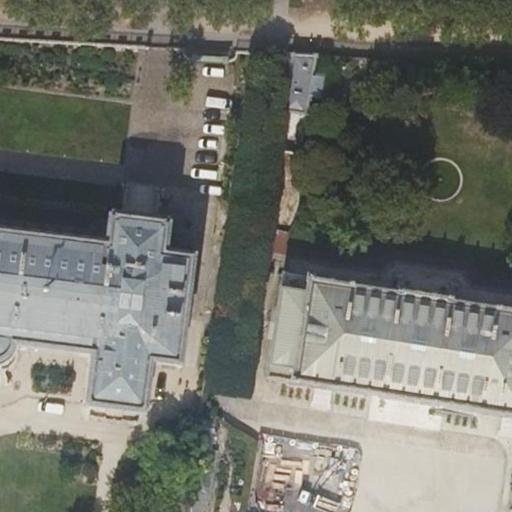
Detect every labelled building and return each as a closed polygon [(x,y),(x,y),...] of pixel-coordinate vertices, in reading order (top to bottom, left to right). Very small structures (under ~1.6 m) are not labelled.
[(315,55),(289,53),(278,139),(296,142),(300,115),(305,116),(307,97),(320,99),(323,76),(312,74),(315,55)] [(179,140),(219,143),(224,68),(184,65),(179,140)] [(0,358),(4,356),(6,354),(11,345),(90,355),(84,406),(141,414),(147,361),(176,365),(189,260),(160,257),(164,228),(162,227),(162,224),(113,218),(112,221),(109,220),(109,223),(104,222),(96,225),(93,228),(90,234),(11,224),(0,222),(0,358)] [(511,315),(454,306),(455,303),(397,294),(397,297),(353,290),(353,289),(282,278),(266,380),(265,379),(264,384),(322,393),(336,396),(336,393),(382,401),(382,403),(407,407),(437,412),(437,410),(481,417),(481,419),(510,424),(511,424),(511,315)] [(183,511),(216,511),(226,449),(213,447),(217,426),(198,423),(183,511)]
